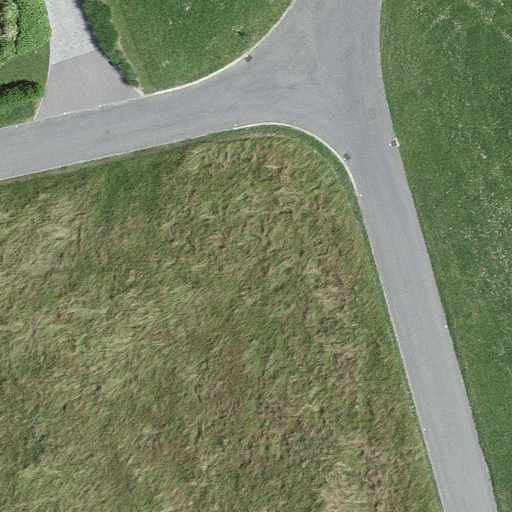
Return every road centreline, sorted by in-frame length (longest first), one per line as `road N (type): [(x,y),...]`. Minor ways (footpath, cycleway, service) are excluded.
road 1 (unclassified): [(348,75),(478,511)]
road 2 (unclassified): [(348,75),(0,154)]
